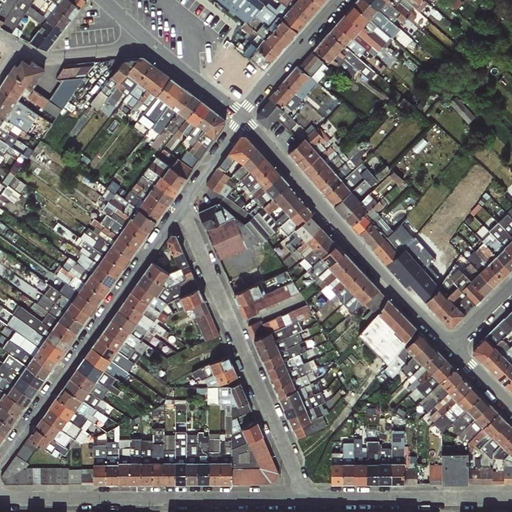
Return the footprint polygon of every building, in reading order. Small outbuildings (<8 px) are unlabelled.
[(0,0),(0,26),(1,27),(4,20),(18,0),(0,0)] [(18,0),(4,20),(1,27),(20,37),(27,26),(19,22),(25,12),(30,5),(23,0),(18,0)] [(53,0),(45,0),(50,4),(47,10),(51,13),(58,3),(53,0)] [(70,0),(60,0),(58,3),(51,13),(47,17),(63,29),(80,8),(70,0)] [(85,1),(83,0),(70,0),(80,8),(85,1)] [(218,0),(245,21),(264,38),(271,30),(280,18),(273,13),(257,0),(218,0)] [(278,0),(257,0),(273,13),(281,2),(278,0)] [(295,0),(278,0),(281,2),(289,8),(295,0)] [(295,0),(289,8),(305,22),(313,13),(296,0),(295,0)] [(296,0),(313,13),(320,5),(313,0),(296,0)] [(289,8),(281,2),(273,13),(280,18),(281,18),(289,8)] [(25,12),(42,25),(47,18),(43,15),(30,5),(25,12)] [(305,22),(289,8),(281,18),(297,31),(305,22)] [(63,29),(47,17),(47,18),(42,25),(39,28),(54,40),(63,29)] [(281,18),(280,18),(271,30),(287,43),(297,31),(281,18)] [(264,38),(245,21),(240,27),(247,33),(244,37),(257,47),(264,39),(264,38)] [(54,40),(39,28),(29,42),(46,50),(54,40)] [(287,43),(271,30),(264,38),(264,39),(279,52),(287,43)] [(256,47),(257,47),(244,37),(239,42),(246,48),(243,52),(247,55),(249,56),(256,47)] [(240,49),(243,52),(246,48),(239,42),(235,39),(232,42),(240,49)] [(279,52),(264,39),(257,47),(256,47),(272,61),(279,52)] [(241,61),(247,55),(243,52),(240,49),(232,42),(231,41),(226,48),(230,51),(229,52),(241,61)] [(272,61),(256,47),(249,56),(264,69),(272,61)] [(297,66),(317,83),(329,69),(310,51),(297,66)] [(241,61),(229,52),(223,60),(230,65),(236,70),(242,62),(241,61)] [(127,73),(138,57),(124,58),(110,76),(119,83),(127,73)] [(137,81),(151,63),(143,57),(138,57),(127,73),(137,81)] [(230,65),(223,60),(219,57),(208,74),(217,82),(230,65)] [(45,70),(31,60),(29,64),(22,59),(18,66),(15,64),(8,74),(27,86),(32,89),(33,88),(45,70)] [(57,79),(84,77),(94,61),(65,64),(56,78),(57,79)] [(147,89),(161,71),(151,63),(137,81),(138,82),(147,89)] [(230,65),(217,82),(228,91),(233,84),(241,74),(236,70),(230,65)] [(317,83),(297,66),(283,82),(301,98),(311,84),(314,86),(317,83)] [(156,95),(170,78),(161,71),(147,89),(156,95)] [(115,88),(106,99),(114,105),(119,98),(123,101),(130,93),(138,82),(137,81),(127,73),(119,83),(115,88)] [(8,74),(3,82),(21,94),(25,88),(27,86),(8,74)] [(119,83),(110,76),(101,89),(90,103),(96,108),(93,110),(96,112),(106,99),(115,88),(119,83)] [(84,77),(57,79),(61,82),(49,99),(48,100),(62,109),(84,77)] [(169,105),(182,87),(170,78),(156,95),(169,105)] [(238,88),(233,84),(228,91),(236,98),(239,98),(251,83),(246,78),(238,88)] [(3,82),(0,86),(0,89),(17,100),(21,94),(3,82)] [(147,89),(138,82),(130,93),(133,95),(127,103),(136,111),(140,107),(144,110),(156,95),(147,89)] [(301,98),(283,82),(269,97),(269,99),(292,118),(295,114),(291,110),(301,98)] [(49,99),(33,88),(32,89),(27,86),(25,88),(31,93),(27,98),(56,116),(62,109),(48,100),(49,99)] [(178,112),(191,94),(182,87),(169,105),(178,112)] [(0,89),(0,102),(11,110),(17,100),(0,89)] [(186,118),(200,100),(191,94),(178,112),(186,118)] [(169,105),(156,95),(144,110),(138,120),(149,128),(154,123),(156,120),(164,127),(165,128),(178,112),(169,105)] [(459,95),(451,101),(469,123),(477,117),(459,95)] [(292,118),(269,99),(258,110),(255,118),(267,129),(277,120),(289,131),(297,122),(292,118)] [(26,106),(17,100),(11,110),(5,117),(17,126),(22,118),(27,121),(31,115),(33,117),(35,113),(26,106)] [(197,124),(209,108),(200,100),(186,118),(186,119),(195,126),(197,124)] [(0,102),(0,115),(5,118),(5,117),(11,110),(0,102)] [(205,130),(218,114),(209,108),(197,124),(205,130)] [(178,112),(165,128),(164,127),(151,146),(156,150),(170,131),(174,134),(186,119),(186,118),(178,112)] [(224,118),(218,114),(205,130),(203,132),(213,139),(224,123),(224,118)] [(37,129),(45,119),(40,116),(34,127),(37,129)] [(17,126),(5,117),(5,118),(0,125),(0,127),(16,138),(20,134),(28,139),(30,136),(22,130),(17,126)] [(52,124),(45,119),(37,129),(44,134),(52,124)] [(195,126),(186,119),(174,134),(179,138),(183,133),(186,136),(195,126)] [(195,126),(186,136),(182,142),(190,148),(199,137),(203,132),(205,130),(197,124),(195,126)] [(303,170),(335,142),(331,137),(329,138),(318,126),(288,152),(303,170)] [(16,138),(0,127),(0,148),(4,151),(9,145),(11,147),(17,139),(16,138)] [(198,160),(213,139),(203,132),(199,137),(190,148),(188,152),(198,160)] [(228,153),(243,164),(255,147),(245,135),(241,135),(228,153)] [(34,148),(40,152),(45,143),(40,140),(39,142),(34,148)] [(335,142),(303,170),(310,178),(342,151),(345,148),(341,144),(338,145),(335,142)] [(348,158),(317,186),(324,195),(361,163),(363,161),(360,157),(365,152),(357,143),(345,153),(349,158),(348,158)] [(28,157),(33,150),(28,147),(23,154),(27,158),(28,157)] [(33,150),(28,157),(33,161),(40,152),(34,148),(33,150)] [(342,151),(310,178),(317,186),(348,158),(342,151)] [(193,168),(198,160),(188,152),(181,160),(193,168)] [(162,176),(170,166),(156,156),(148,167),(161,175),(162,176)] [(193,168),(181,160),(178,157),(171,167),(186,177),(193,168)] [(54,163),(49,159),(44,165),(49,169),(54,163)] [(9,171),(15,175),(22,164),(16,160),(10,169),(11,169),(9,171)] [(361,163),(324,195),(333,205),(370,172),(361,163)] [(179,188),(186,177),(171,167),(170,166),(162,176),(179,188)] [(221,192),(232,174),(218,166),(207,184),(221,192)] [(370,172),(333,205),(344,217),(360,201),(358,197),(388,169),(386,166),(373,175),(370,172)] [(161,175),(148,167),(142,174),(138,180),(136,182),(149,191),(161,175)] [(2,193),(14,203),(20,194),(8,185),(15,175),(9,171),(1,184),(5,188),(2,193)] [(101,172),(96,178),(104,184),(109,178),(101,172)] [(167,205),(179,188),(162,176),(161,175),(149,191),(149,192),(167,205)] [(149,191),(136,182),(128,194),(124,198),(137,208),(149,192),(149,191)] [(120,187),(116,193),(122,197),(126,191),(120,187)] [(156,221),(167,205),(149,192),(137,208),(156,221)] [(137,208),(124,198),(122,197),(116,193),(109,202),(131,216),(137,208)] [(360,201),(344,217),(352,226),(377,202),(369,193),(360,201)] [(264,206),(272,213),(280,205),(273,198),(264,206)] [(377,202),(352,226),(358,233),(379,215),(377,212),(387,203),(383,198),(377,202)] [(131,216),(109,202),(108,201),(106,205),(103,203),(100,209),(111,216),(124,226),(131,216)] [(244,224),(218,203),(217,204),(215,203),(197,211),(219,260),(258,242),(244,224)] [(149,230),(156,221),(137,208),(131,216),(149,230)] [(111,216),(100,209),(97,213),(104,218),(100,223),(106,226),(118,235),(124,226),(111,216)] [(511,255),(511,236),(499,222),(487,212),(481,224),(491,232),(511,255)] [(511,236),(511,219),(506,213),(499,222),(511,236)] [(379,215),(358,233),(365,241),(386,223),(379,215)] [(143,240),(149,230),(131,216),(124,226),(143,240)] [(106,226),(100,223),(94,218),(90,223),(95,227),(92,230),(111,244),(118,235),(106,226)] [(372,249),(393,230),(386,223),(365,241),(372,249)] [(137,249),(143,240),(124,226),(118,235),(137,249)] [(111,244),(92,230),(88,227),(84,232),(90,237),(87,242),(93,246),(104,255),(111,244)] [(379,257),(394,245),(392,243),(402,233),(396,227),(393,230),(372,249),(379,257)] [(9,229),(5,234),(9,238),(13,233),(9,229)] [(354,311),(380,287),(338,241),(320,257),(312,248),(313,247),(299,232),(287,244),(316,276),(320,273),(329,283),(323,288),(332,298),(336,293),(354,311)] [(510,271),(511,268),(511,255),(491,232),(481,241),(483,242),(510,271)] [(166,240),(172,255),(183,251),(176,235),(171,234),(166,240)] [(130,258),(137,249),(118,235),(111,244),(130,258)] [(93,246),(87,242),(80,238),(77,243),(81,246),(78,249),(83,253),(98,264),(98,263),(104,255),(93,246)] [(502,278),(510,271),(483,242),(475,251),(502,278)] [(123,268),(130,258),(111,244),(104,255),(123,268)] [(394,245),(379,257),(386,265),(400,253),(394,245)] [(83,253),(78,249),(77,249),(74,252),(80,256),(76,262),(91,273),(98,264),(83,253)] [(167,303),(173,300),(199,288),(183,251),(172,255),(178,268),(169,273),(162,283),(165,285),(157,296),(167,303)] [(493,287),(502,278),(475,251),(471,255),(473,259),(471,262),(493,287)] [(117,277),(123,268),(104,255),(98,263),(117,277)] [(91,273),(76,262),(69,257),(62,266),(69,271),(84,282),(85,282),(91,273)] [(484,295),(493,287),(471,262),(468,260),(460,268),(484,295)] [(153,261),(145,272),(162,283),(169,273),(153,261)] [(110,286),(117,277),(98,263),(98,264),(91,273),(110,286)] [(475,304),(484,295),(460,268),(455,263),(447,274),(461,289),(475,304)] [(69,271),(62,266),(59,264),(53,273),(56,275),(78,291),(79,291),(84,282),(69,271)] [(165,285),(162,283),(145,272),(138,282),(157,296),(165,285)] [(103,295),(110,286),(91,273),(85,282),(103,295)] [(72,300),(62,293),(52,286),(36,275),(31,282),(45,292),(43,295),(54,302),(65,310),(65,309),(71,301),(72,300)] [(78,291),(56,275),(53,280),(64,289),(62,293),(72,300),(78,291)] [(257,311),(299,293),(293,281),(266,293),(260,282),(233,294),(244,319),(258,314),(257,311)] [(103,295),(85,282),(84,282),(79,291),(97,304),(103,295)] [(164,307),(167,303),(157,296),(138,282),(132,291),(161,312),(164,307)] [(425,301),(433,309),(447,296),(440,287),(425,301)] [(219,336),(199,288),(173,300),(178,311),(190,307),(205,341),(219,336)] [(97,304),(79,291),(78,291),(72,300),(71,301),(90,314),(97,304)] [(167,316),(161,312),(132,291),(125,301),(158,323),(159,321),(163,323),(167,316)] [(54,302),(43,295),(39,301),(46,306),(44,309),(58,319),(65,310),(54,302)] [(456,306),(447,296),(433,309),(442,318),(456,306)] [(391,299),(358,331),(386,361),(420,329),(391,299)] [(46,306),(39,301),(37,304),(35,302),(31,307),(45,318),(42,321),(52,328),(58,319),(44,309),(46,306)] [(90,314),(71,301),(65,309),(83,323),(90,314)] [(169,332),(158,323),(125,301),(118,310),(153,335),(157,332),(165,337),(169,332)] [(247,326),(253,340),(292,324),(313,315),(307,304),(262,323),(260,320),(247,326)] [(52,328),(42,321),(19,305),(13,314),(15,315),(14,316),(27,324),(45,337),(52,328)] [(464,314),(456,306),(442,318),(449,326),(452,325),(464,314)] [(83,323),(65,309),(65,310),(58,319),(77,333),(83,323)] [(155,335),(153,335),(118,310),(112,319),(142,339),(143,338),(149,342),(155,335)] [(511,310),(495,327),(504,337),(510,332),(511,334),(511,310)] [(20,333),(27,324),(14,316),(8,324),(16,330),(18,331),(20,333)] [(77,333),(58,319),(52,328),(70,342),(77,333)] [(147,344),(142,339),(112,319),(105,328),(142,354),(143,355),(145,351),(143,350),(147,344)] [(45,337),(27,324),(20,333),(39,346),(45,337)] [(293,329),(292,324),(253,340),(257,350),(289,336),(287,332),(293,329)] [(473,353),(479,360),(504,337),(495,327),(473,348),(473,353)] [(70,342),(52,328),(45,337),(64,351),(70,342)] [(136,362),(142,354),(105,328),(99,337),(136,362)] [(511,424),(421,330),(405,345),(440,381),(419,402),(445,428),(453,420),(496,465),(511,450),(511,424)] [(20,333),(18,331),(13,338),(23,344),(22,348),(33,356),(39,347),(39,346),(20,333)] [(298,332),(289,336),(257,350),(262,359),(293,345),(293,341),(301,338),(298,332)] [(64,351),(45,337),(39,346),(39,347),(57,360),(64,351)] [(139,365),(136,362),(99,337),(92,346),(132,375),(139,365)] [(507,340),(504,337),(479,360),(488,368),(510,347),(511,344),(508,340),(507,340)] [(11,354),(16,358),(17,355),(14,352),(19,347),(22,349),(22,348),(23,344),(13,338),(3,348),(11,354)] [(303,341),(293,345),(262,359),(266,369),(297,355),(302,352),(301,350),(306,347),(303,341)] [(128,377),(132,375),(92,346),(85,356),(116,378),(120,372),(128,377)] [(26,365),(33,356),(22,348),(22,349),(19,347),(14,352),(17,355),(16,358),(26,365)] [(57,360),(39,347),(33,356),(51,369),(57,360)] [(511,360),(511,348),(510,347),(488,368),(496,377),(511,360)] [(16,358),(11,354),(5,362),(20,374),(25,366),(26,365),(16,358)] [(198,377),(200,380),(232,366),(227,355),(191,372),(194,379),(198,377)] [(301,364),(297,355),(266,369),(270,378),(301,364)] [(44,379),(51,369),(33,356),(26,365),(25,366),(44,379)] [(113,383),(116,378),(85,356),(77,367),(108,388),(115,394),(119,387),(113,383)] [(392,360),(386,368),(395,375),(400,367),(392,360)] [(511,360),(496,377),(505,385),(511,378),(511,360)] [(308,361),(301,364),(270,378),(274,387),(306,374),(313,371),(308,361)] [(20,374),(5,362),(3,362),(0,366),(0,374),(13,384),(13,383),(20,374)] [(39,387),(44,379),(25,366),(20,374),(39,387)] [(208,390),(217,390),(239,383),(232,366),(200,380),(202,384),(206,383),(208,390)] [(106,394),(108,388),(77,367),(70,378),(101,399),(108,403),(111,398),(106,394)] [(13,384),(0,374),(0,388),(4,391),(7,393),(13,384)] [(32,397),(39,387),(20,374),(13,383),(32,397)] [(311,382),(306,374),(274,387),(278,397),(311,382)] [(99,403),(101,399),(70,378),(64,386),(103,413),(106,408),(99,403)] [(313,382),(311,382),(278,397),(283,407),(314,394),(312,387),(315,386),(313,382)] [(25,406),(32,397),(13,383),(13,384),(7,393),(25,406)] [(218,403),(220,404),(235,406),(247,402),(239,383),(217,390),(218,403)] [(108,417),(103,413),(64,386),(57,397),(94,422),(97,419),(103,423),(108,417)] [(320,390),(314,394),(283,407),(288,418),(325,401),(320,390)] [(18,417),(25,406),(7,393),(4,391),(0,397),(0,403),(1,405),(18,417)] [(91,427),(94,422),(57,397),(49,407),(83,429),(87,424),(91,427)] [(328,413),(325,401),(288,418),(292,428),(322,416),(328,413)] [(230,441),(231,449),(262,436),(247,402),(235,406),(220,404),(220,409),(225,409),(225,415),(230,416),(230,441)] [(0,417),(11,426),(18,417),(1,405),(0,406),(0,417)] [(87,433),(83,429),(49,407),(42,416),(72,437),(81,442),(87,433)] [(65,446),(72,437),(42,416),(35,427),(65,446)] [(327,426),(322,416),(292,428),(291,429),(296,439),(298,439),(327,426)] [(0,433),(4,436),(11,426),(0,417),(0,433)] [(68,449),(65,446),(35,427),(28,438),(38,445),(56,457),(59,453),(68,458),(68,449)] [(197,428),(197,433),(198,483),(208,483),(209,434),(203,434),(203,429),(197,428)] [(174,431),(174,434),(174,483),(186,483),(187,434),(186,431),(174,431)] [(153,433),(151,445),(152,483),(164,483),(164,435),(153,433)] [(197,433),(187,434),(186,483),(198,483),(197,433)] [(170,436),(164,435),(164,483),(174,483),(174,434),(170,436)] [(219,434),(209,434),(208,483),(221,483),(219,434)] [(221,483),(232,483),(231,449),(230,441),(225,441),(224,434),(219,434),(221,483)] [(278,474),(262,436),(231,449),(232,483),(272,483),(278,474)] [(27,460),(38,445),(28,438),(0,476),(4,484),(69,484),(68,468),(27,466),(28,464),(27,460)] [(141,438),(129,439),(129,483),(140,483),(141,441),(141,438)] [(353,452),(353,483),(366,483),(365,451),(362,451),(362,439),(354,438),(353,441),(347,442),(348,450),(353,450),(353,452)] [(118,440),(118,441),(119,483),(129,483),(129,439),(118,440)] [(93,444),(92,468),(92,484),(106,484),(106,441),(103,441),(101,444),(93,444)] [(118,441),(106,441),(106,484),(119,483),(118,441)] [(145,442),(141,441),(140,483),(152,483),(151,445),(146,445),(145,442)] [(365,451),(366,483),(378,483),(379,443),(378,441),(366,441),(365,451)] [(379,443),(378,483),(392,483),(391,443),(379,443)] [(391,443),(392,483),(417,483),(417,468),(408,467),(408,447),(399,446),(398,443),(391,443)] [(342,483),(343,452),(342,447),(331,447),(331,483),(342,483)] [(343,452),(342,483),(353,483),(353,452),(343,452)] [(442,483),(468,483),(467,453),(441,454),(442,483)] [(71,484),(92,484),(92,468),(81,468),(80,470),(70,470),(71,484)]
